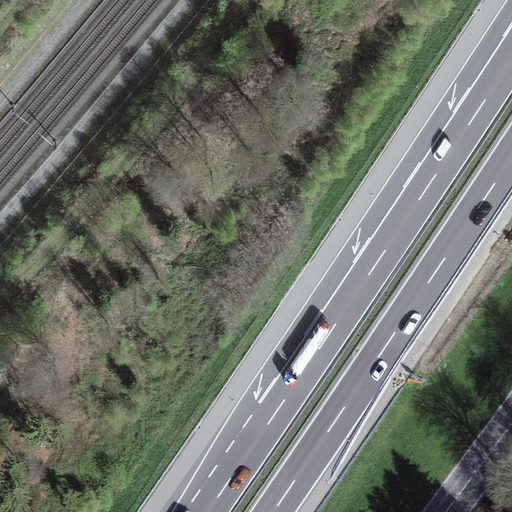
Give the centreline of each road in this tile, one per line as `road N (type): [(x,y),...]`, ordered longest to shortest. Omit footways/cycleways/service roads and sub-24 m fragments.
road 1 (motorway): [(511,58),(207,511)]
road 2 (motorway): [(272,511),(511,156)]
road 3 (track): [(0,102),(86,0)]
